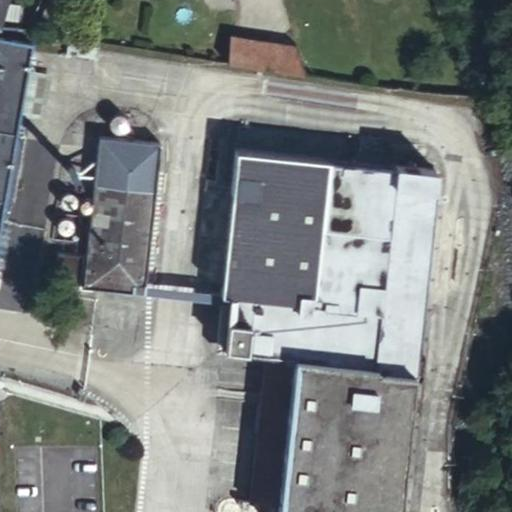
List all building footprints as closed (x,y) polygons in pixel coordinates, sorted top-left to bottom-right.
[(511,0),(499,0),(503,10),(508,9),(511,21),(511,0)] [(228,59),(303,70),(295,42),(232,34),(228,59)] [(0,240),(3,222),(4,216),(8,198),(14,199),(15,199),(27,133),(25,133),(19,132),(22,114),(34,42),(0,36),(0,240)] [(74,123),(73,132),(83,133),(84,123),(74,123)] [(146,292),(146,284),(163,141),(99,136),(87,256),(60,254),(57,284),(84,285),(146,292)] [(394,511),(433,169),(422,168),(235,148),(220,290),(228,291),(227,299),(223,346),(263,350),(291,353),(275,504),(274,511),(394,511)] [(8,198),(4,216),(9,217),(14,199),(8,198)] [(3,222),(0,240),(0,266),(6,267),(13,223),(3,222)] [(228,291),(220,290),(146,284),(146,292),(227,299),(228,291)] [(247,501),(275,504),(291,353),(263,350),(247,501)] [(36,391),(32,409),(62,414),(65,397),(36,391)]
